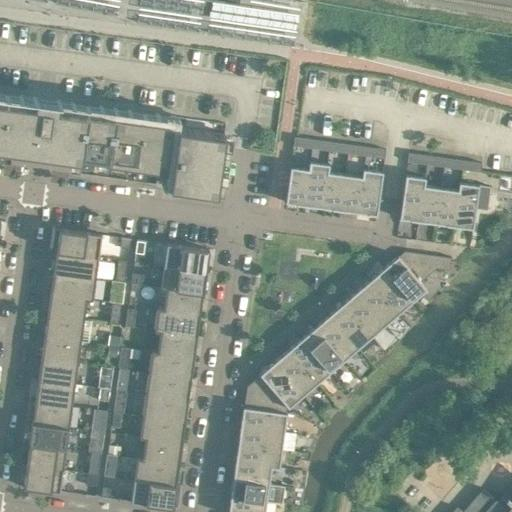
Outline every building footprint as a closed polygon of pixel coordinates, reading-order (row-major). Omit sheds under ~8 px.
[(19,100),(0,97),(0,145),(27,150),(28,146),(49,149),(48,153),(80,157),(80,154),(105,158),(105,160),(164,169),(171,122),(70,107),(71,101),(19,94),(19,100)] [(215,192),(224,133),(177,126),(168,185),(215,192)] [(312,139),(294,136),(292,145),(311,148),(312,139)] [(312,139),(311,148),(329,150),(330,141),(312,139)] [(348,144),(330,141),(329,150),(347,153),(348,144)] [(366,146),(348,144),(347,153),(365,155),(366,146)] [(385,149),(366,146),(365,155),(383,158),(385,149)] [(426,155),(407,152),(406,161),(425,164),(426,155)] [(444,157),(426,155),(425,164),(443,166),(444,157)] [(462,160),(444,157),(443,166),(461,169),(462,160)] [(311,205),(321,207),(326,171),(327,171),(328,163),(308,160),(307,168),(308,169),(303,204),(311,206),(311,205)] [(481,162),(462,160),(461,169),(480,171),(481,162)] [(295,203),(303,204),(308,169),(307,168),(289,166),(284,201),(295,203)] [(366,213),(375,214),(382,171),(362,168),(361,176),(362,176),(357,212),(366,213)] [(331,208),(339,209),(344,174),(327,171),(326,171),(321,207),(331,208)] [(347,210),(357,212),(362,176),(361,176),(344,174),(339,209),(347,211),(347,210)] [(409,219),(417,220),(422,184),(423,185),(424,177),(404,174),(398,217),(409,219)] [(461,226),(472,228),(478,184),(458,181),(457,189),(458,189),(453,225),(461,226)] [(425,221),(435,223),(440,187),(423,185),(422,184),(417,220),(425,221)] [(445,224),(453,225),(458,189),(457,189),(440,187),(435,223),(445,224)] [(101,234),(95,233),(58,228),(58,229),(55,229),(55,232),(54,240),(56,240),(55,250),(92,255),(98,256),(101,234)] [(136,240),(135,252),(143,253),(145,241),(136,240)] [(205,271),(208,249),(166,243),(162,265),(205,271)] [(98,256),(92,255),(55,250),(52,271),(89,276),(95,277),(98,256)] [(404,251),(398,256),(419,281),(436,267),(449,268),(451,256),(404,251)] [(388,261),(382,267),(411,301),(425,288),(419,281),(398,256),(397,255),(389,262),(388,261)] [(202,292),(205,271),(162,265),(159,286),(202,292)] [(376,272),(369,279),(397,312),(411,301),(382,267),(376,272)] [(95,277),(89,276),(52,271),(49,293),(92,299),(95,277)] [(355,290),(383,324),(397,312),(369,279),(361,285),(355,290)] [(199,313),(202,292),(159,286),(159,287),(165,288),(162,308),(157,307),(157,308),(199,313)] [(370,336),(383,324),(355,290),(349,296),(341,302),(370,336)] [(83,319),(86,299),(91,299),(92,299),(49,293),(46,314),(83,319)] [(334,308),(327,314),(356,347),(370,336),(341,302),(334,308)] [(196,335),(199,314),(199,313),(157,308),(154,329),(196,335)] [(80,341),(80,340),(83,319),(46,314),(43,335),(80,341)] [(321,319),(314,326),(343,359),(356,347),(327,314),(321,319)] [(133,326),(124,325),(123,334),(132,336),(133,326)] [(307,332),(300,337),(329,371),(343,359),(314,326),(307,332)] [(193,356),(196,335),(154,329),(153,330),(159,331),(156,350),(151,350),(193,356)] [(77,362),(80,341),(43,335),(40,357),(77,362)] [(108,335),(107,345),(118,346),(120,337),(120,336),(108,335)] [(294,343),(287,349),(315,383),(329,371),(300,337),(294,343)] [(279,355),(273,361),(302,394),(315,383),(287,349),(279,355)] [(190,378),(193,357),(193,356),(151,350),(148,372),(190,378)] [(74,383),(77,362),(40,357),(37,378),(74,383)] [(302,394),(273,361),(267,366),(259,373),(259,374),(286,405),(287,407),(302,394)] [(100,366),(97,387),(109,388),(112,368),(100,366)] [(119,368),(117,382),(126,383),(128,369),(119,368)] [(187,399),(190,378),(148,372),(145,393),(187,399)] [(286,405),(259,374),(246,386),(243,406),(284,412),(286,405)] [(71,405),(74,383),(37,378),(34,400),(71,405)] [(99,388),(98,400),(107,401),(109,389),(99,388)] [(184,420),(187,399),(145,393),(142,415),(184,420)] [(68,426),(71,405),(34,400),(31,421),(68,426)] [(240,416),(239,425),(283,431),(286,412),(284,412),(243,406),(242,406),(241,416),(240,416)] [(181,442),(184,421),(184,420),(142,415),(138,436),(181,442)] [(65,448),(65,447),(68,426),(31,421),(28,442),(65,448)] [(283,431),(239,425),(238,433),(237,442),(281,448),(283,431)] [(284,430),(284,445),(294,446),(294,430),(284,430)] [(178,463),(181,442),(138,436),(138,437),(144,438),(141,457),(136,456),(136,457),(178,463)] [(27,452),(24,452),(24,455),(23,455),(22,463),(25,463),(25,464),(62,469),(65,448),(28,442),(27,452)] [(235,452),(234,460),(270,465),(270,466),(278,467),(281,448),(237,442),(236,452),(235,452)] [(107,453),(105,469),(114,470),(116,455),(107,453)] [(175,485),(178,464),(178,463),(136,457),(133,479),(138,480),(175,485)] [(233,469),(232,478),(268,483),(270,466),(270,465),(234,460),(233,468),(233,469)] [(59,491),(62,469),(25,464),(22,486),(59,491)] [(230,488),(229,496),(265,501),(268,483),(232,478),(231,488),(230,488)] [(175,485),(138,480),(133,479),(130,501),(172,507),(172,505),(175,506),(176,498),(176,495),(174,495),(175,485)] [(511,511),(511,483),(497,501),(482,488),(462,511),(456,506),(451,511),(511,511)] [(228,504),(227,511),(263,511),(265,501),(229,496),(228,504)]
